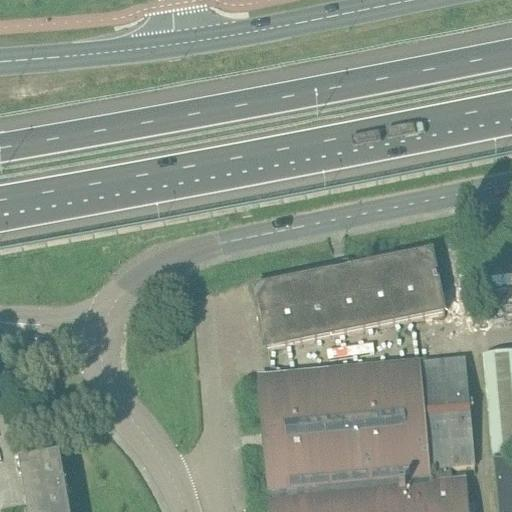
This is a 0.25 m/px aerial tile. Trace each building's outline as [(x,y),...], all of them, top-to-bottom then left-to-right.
[(252,292),(265,353),(445,315),(432,255),(349,272),(347,263),(333,266),(335,275),(252,292)] [(511,354),(485,357),(496,458),(511,455),(511,354)] [(511,511),(511,460),(493,462),(497,511),(511,511)] [(66,511),(58,461),(16,469),(17,470),(21,469),(28,511),(66,511)] [(452,484),(271,501),(271,511),(466,511),(464,483),(452,484)]
